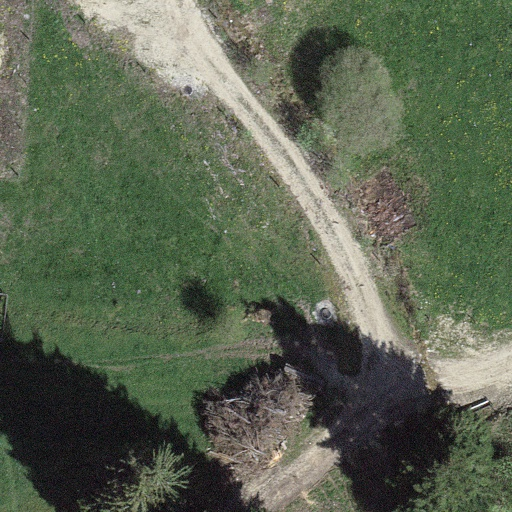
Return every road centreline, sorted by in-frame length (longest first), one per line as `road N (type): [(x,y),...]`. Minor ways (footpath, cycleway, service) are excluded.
road 1 (track): [(180,19),(273,143),(354,307),(374,419),(255,511)]
road 2 (track): [(374,419),(511,355)]
